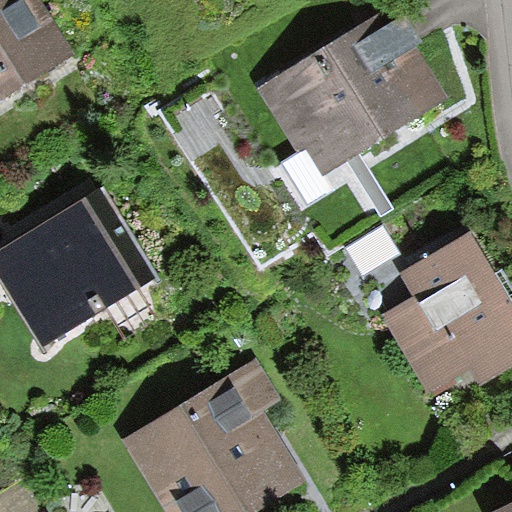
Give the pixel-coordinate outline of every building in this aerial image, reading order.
[(40,0),(0,0),(0,104),(76,58),(40,0)] [(392,6),(259,87),(317,181),(451,100),(418,47),(425,42),(406,12),(399,17),(392,6)] [(100,185),(0,245),(0,282),(40,348),(156,279),(100,185)] [(511,303),(470,233),(401,274),(415,296),(384,314),(436,401),(475,378),(479,385),(511,366),(511,303)] [(262,358),(128,435),(172,511),(251,511),(305,481),(263,408),(283,396),(262,358)] [(511,511),(511,503),(494,511),(511,511)]
